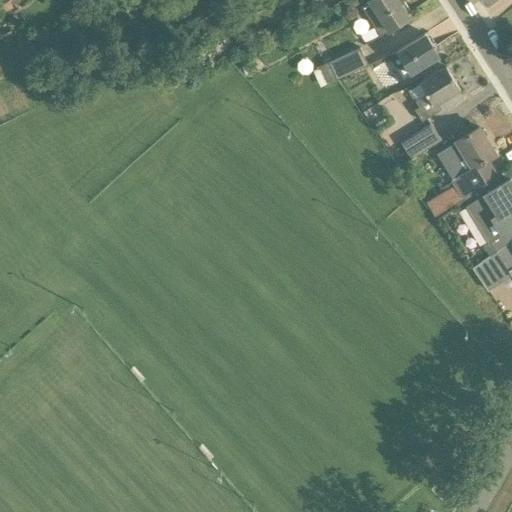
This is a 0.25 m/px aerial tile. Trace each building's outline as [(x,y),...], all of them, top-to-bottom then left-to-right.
[(380,37),(392,29),(409,18),(397,0),(371,0),(369,2),(361,8),(380,37)] [(424,35),(397,51),(388,56),(404,80),(411,75),(439,59),(424,35)] [(319,67),(327,85),(367,66),(359,49),(319,67)] [(434,107),(443,101),(460,91),(446,68),(420,84),(427,96),(415,103),(419,108),(415,111),(422,122),(438,112),(434,107)] [(401,143),(411,159),(440,141),(430,125),(401,143)] [(479,128),(462,139),(456,142),(456,143),(437,155),(444,166),(450,162),(459,176),(452,180),(468,206),(500,186),(496,178),(497,178),(486,161),(495,156),(479,128)] [(511,242),(511,237),(509,232),(511,230),(511,183),(510,180),(500,186),(468,206),(465,207),(488,246),(483,249),(488,257),(511,242)] [(511,242),(488,257),(490,259),(474,269),(487,291),(511,275),(511,242)]
